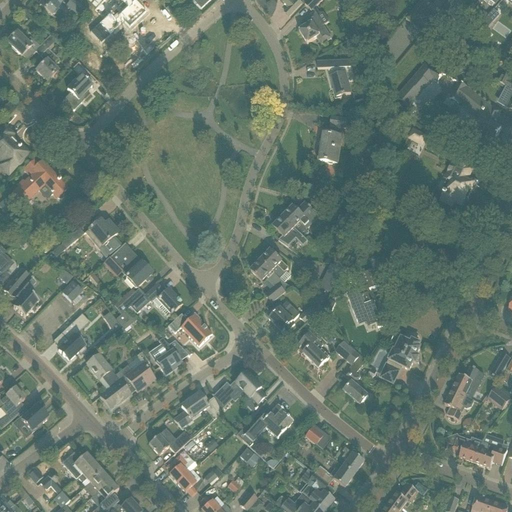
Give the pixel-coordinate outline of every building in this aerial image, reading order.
[(62,3),(58,0),(44,0),(39,8),(51,17),(62,3)] [(86,11),(72,0),(67,7),(80,18),(86,11)] [(116,26),(115,25),(119,21),(126,29),(138,18),(142,22),(143,21),(137,15),(139,12),(133,5),(137,0),(118,0),(120,2),(113,8),(118,14),(113,19),(108,13),(88,32),(98,43),(109,33),(108,32),(111,29),(112,30),(116,26)] [(296,0),(294,3),(290,0),(277,0),(279,1),(279,0),(281,0),(290,8),(285,13),(290,17),(301,4),(296,0)] [(310,0),(305,5),(311,12),(312,13),(316,8),(324,0),(310,0)] [(406,20),(422,34),(433,21),(417,7),(406,20)] [(488,17),(477,30),(483,35),(488,39),(491,35),(487,31),(500,16),(493,11),(488,17)] [(464,19),(477,30),(488,17),(483,12),(477,20),(470,13),(464,19)] [(308,44),(317,38),(322,45),(331,39),(315,13),(302,21),(306,27),(299,32),(308,44)] [(449,37),(440,29),(427,44),(436,52),(449,37)] [(40,58),(47,50),(55,42),(50,37),(39,48),(30,38),(26,42),(17,34),(7,44),(21,58),(22,57),(27,62),(35,53),(40,58)] [(470,45),(457,36),(448,50),(461,59),(470,45)] [(49,52),(47,50),(40,58),(39,58),(40,59),(40,58),(46,64),(37,73),(47,84),(58,73),(51,67),(58,60),(49,52)] [(336,99),(346,97),(351,95),(347,83),(352,82),(351,63),(318,64),(318,71),(329,71),(336,99)] [(438,84),(443,74),(425,65),(395,100),(404,117),(410,121),(415,113),(410,107),(432,81),(438,84)] [(511,91),(511,81),(501,75),(496,84),(498,84),(511,91)] [(67,91),(70,94),(63,102),(74,112),(85,101),(90,96),(87,93),(91,88),(80,77),(67,91)] [(467,90),(458,85),(449,100),(458,105),(479,121),(472,134),(479,137),(472,150),(488,158),(495,144),(494,144),(501,129),(494,126),(501,113),(489,107),(467,90)] [(511,91),(503,107),(511,112),(511,91)] [(363,100),(361,93),(353,95),(355,102),(363,100)] [(320,163),(329,165),(337,166),(342,139),(341,139),(343,129),(345,129),(347,121),(332,118),(331,127),(336,128),(334,138),(324,136),(320,163)] [(0,133),(0,161),(1,163),(12,173),(23,162),(22,161),(25,158),(19,152),(20,151),(18,150),(17,151),(7,143),(13,136),(5,128),(0,133)] [(422,135),(413,130),(407,140),(417,145),(422,135)] [(472,170),(452,160),(442,180),(446,182),(441,193),(443,194),(440,202),(452,207),(454,203),(461,207),(465,199),(468,200),(475,186),(483,190),(483,189),(467,181),(472,170)] [(43,163),(38,167),(34,162),(24,172),(29,177),(31,175),(33,177),(25,184),(24,182),(18,187),(20,189),(13,195),(23,206),(38,192),(39,193),(45,187),(51,194),(53,196),(57,200),(59,201),(62,201),(64,199),(64,196),(63,194),(67,191),(59,182),(61,181),(59,179),(57,182),(49,173),(50,171),(43,163)] [(414,205),(399,197),(393,209),(408,217),(414,205)] [(293,209),(283,219),(300,236),(300,235),(306,230),(318,218),(305,204),(297,213),(293,209)] [(283,219),(273,229),(281,236),(283,238),(279,242),(288,248),(296,241),(303,248),(308,243),(308,242),(300,235),(300,236),(283,219)] [(101,221),(86,234),(99,250),(102,247),(110,256),(120,249),(112,239),(118,235),(111,226),(108,222),(105,225),(104,225),(101,221)] [(73,244),(84,235),(80,229),(69,238),(61,245),(66,251),(74,244),(73,244)] [(427,267),(435,266),(437,274),(440,273),(440,276),(446,274),(446,272),(452,271),(449,253),(438,255),(437,250),(428,252),(427,250),(428,250),(425,236),(412,238),(416,252),(424,251),(427,267)] [(27,246),(21,240),(15,246),(21,251),(27,246)] [(122,274),(123,276),(130,270),(131,271),(133,269),(135,271),(141,265),(124,246),(108,260),(122,274)] [(260,263),(280,281),(287,274),(285,273),(288,270),(270,253),(260,263)] [(0,259),(10,268),(14,265),(4,255),(0,259)] [(0,286),(0,287),(8,280),(3,276),(10,268),(0,259),(0,286)] [(283,284),(280,281),(260,263),(251,272),(264,285),(268,281),(276,289),(266,298),(273,305),(290,291),(283,284)] [(151,276),(141,265),(135,271),(133,269),(131,271),(130,270),(123,276),(136,290),(151,276)] [(328,272),(339,277),(341,271),(331,266),(328,272)] [(17,276),(4,292),(11,298),(21,288),(29,278),(21,272),(17,276)] [(328,272),(325,277),(336,282),(339,277),(328,272)] [(373,272),(351,280),(356,295),(360,304),(352,308),(353,311),(357,323),(357,322),(358,324),(366,321),(367,324),(369,330),(371,329),(370,327),(376,325),(378,329),(386,326),(380,309),(376,311),(373,302),(371,303),(368,295),(366,296),(365,293),(369,291),(379,287),(373,272)] [(64,273),(58,280),(66,286),(73,278),(64,273)] [(100,284),(94,274),(89,277),(96,287),(100,284)] [(323,283),(333,288),(336,282),(325,277),(323,283)] [(79,296),(82,293),(72,283),(61,294),(72,304),(73,303),(75,305),(82,299),(79,296)] [(330,293),(333,288),(323,283),(320,288),(330,293)] [(143,296),(127,310),(133,317),(136,315),(137,316),(152,302),(166,319),(171,315),(171,316),(182,306),(169,291),(164,295),(162,292),(163,292),(158,286),(145,298),(143,296)] [(21,288),(11,298),(11,299),(18,304),(13,309),(24,319),(31,311),(35,314),(37,312),(40,308),(37,305),(38,303),(21,288)] [(123,314),(127,310),(143,296),(138,290),(135,294),(132,291),(114,307),(121,316),(123,314)] [(330,301),(326,308),(330,315),(336,304),(330,301)] [(271,320),(269,321),(282,334),(300,317),(287,304),(280,310),(277,314),(273,310),(266,317),(266,318),(267,317),(271,320)] [(305,325),(307,324),(317,313),(321,309),(315,304),(300,320),(305,325)] [(317,313),(307,324),(312,329),(322,319),(317,313)] [(110,314),(103,320),(114,335),(121,329),(110,314)] [(121,316),(116,321),(121,328),(129,322),(123,314),(121,316)] [(180,317),(166,329),(172,335),(178,329),(199,352),(215,338),(197,320),(199,318),(195,314),(185,323),(180,317)] [(60,351),(58,353),(68,363),(78,354),(80,357),(86,351),(84,349),(85,348),(75,338),(89,325),(82,316),(61,336),(68,343),(60,351)] [(318,341),(311,334),(299,345),(306,352),(304,355),(319,370),(331,359),(321,349),(323,347),(318,342),(318,341)] [(183,351),(182,350),(175,342),(169,346),(162,340),(159,342),(162,346),(156,350),(161,358),(155,363),(164,376),(181,364),(176,356),(182,352),(183,351)] [(419,345),(412,342),(411,345),(401,340),(395,353),(394,352),(387,366),(381,379),(393,385),(401,368),(409,372),(413,363),(416,365),(419,359),(416,357),(420,349),(418,348),(419,345)] [(336,353),(347,362),(355,353),(344,344),(336,353)] [(355,353),(347,362),(352,367),(349,370),(350,371),(344,378),(352,384),(344,393),(360,407),(368,397),(361,391),(355,386),(360,379),(356,375),(365,365),(360,357),(355,353)] [(503,356),(495,368),(503,373),(510,361),(503,356)] [(94,360),(86,366),(99,382),(100,384),(104,381),(106,384),(115,378),(99,357),(94,360)] [(127,368),(116,377),(129,394),(134,390),(137,394),(144,389),(144,388),(153,381),(154,381),(147,371),(152,368),(149,365),(145,368),(142,365),(131,373),(127,368)] [(371,370),(368,376),(373,379),(376,372),(371,370)] [(459,377),(452,392),(465,398),(472,401),(484,376),(479,374),(479,373),(476,371),(476,372),(471,370),(466,380),(459,377)] [(229,388),(226,385),(213,398),(221,412),(224,409),(232,401),(230,399),(240,390),(250,400),(251,399),(258,405),(265,398),(259,392),(261,389),(246,375),(240,380),(239,378),(229,388)] [(110,413),(131,397),(129,394),(116,377),(115,378),(106,384),(111,390),(100,399),(110,413)] [(511,401),(496,389),(487,401),(502,413),(511,401)] [(1,403),(4,407),(0,410),(6,417),(0,422),(0,428),(2,430),(26,410),(21,404),(24,401),(15,390),(6,398),(7,398),(1,403)] [(446,417),(457,422),(463,410),(466,411),(471,410),(474,403),(473,402),(471,401),(452,392),(445,407),(450,409),(446,417)] [(185,414),(173,422),(181,431),(192,423),(191,421),(205,411),(213,422),(222,414),(221,412),(213,398),(212,396),(213,398),(213,399),(206,405),(199,395),(192,400),(193,401),(182,409),(181,408),(185,414)] [(20,420),(13,425),(18,431),(24,426),(32,435),(48,420),(37,407),(29,415),(26,411),(18,418),(20,420)] [(293,424),(283,416),(285,413),(278,407),(267,419),(262,415),(253,425),(250,423),(237,437),(249,449),(266,430),(277,440),(293,424)] [(466,420),(463,424),(463,428),(469,427),(474,420),(470,419),(466,420)] [(312,430),(305,438),(316,447),(322,438),(312,430)] [(191,442),(187,438),(183,434),(175,441),(165,431),(149,446),(159,457),(169,449),(175,456),(182,449),(191,442)] [(459,459),(475,465),(482,444),(472,440),(470,445),(456,440),(452,450),(461,453),(459,459)] [(212,441),(205,447),(210,453),(217,447),(212,441)] [(507,453),(489,447),(489,446),(482,444),(475,465),(490,470),(492,464),(502,468),(507,453)] [(245,449),(239,457),(246,465),(253,457),(245,449)] [(352,455),(351,455),(344,450),(342,452),(344,454),(342,458),(346,462),(342,468),(354,476),(363,463),(352,455)] [(78,480),(94,465),(86,456),(80,461),(74,454),(62,465),(76,481),(78,480)] [(169,476),(177,486),(187,476),(182,470),(187,465),(180,457),(166,470),(171,475),(169,476)] [(273,471),(277,467),(279,465),(275,462),(270,463),(266,465),(273,471)] [(94,465),(78,480),(82,484),(81,485),(85,489),(90,485),(102,474),(94,465)] [(287,471),(283,468),(280,465),(275,471),(281,477),(287,471)] [(319,468),(313,476),(314,476),(318,480),(324,484),(329,478),(326,476),(327,474),(319,468)] [(335,470),(330,476),(334,479),(332,481),(336,484),(344,490),(354,476),(342,468),(339,473),(335,470)] [(28,477),(35,485),(43,479),(36,471),(28,477)] [(211,473),(204,480),(210,487),(218,480),(212,474),(211,473)] [(90,485),(93,489),(89,492),(93,497),(110,483),(102,474),(90,485)] [(187,476),(177,486),(185,495),(187,493),(192,498),(196,494),(192,489),(196,485),(187,476)] [(309,482),(299,494),(302,497),(319,511),(325,511),(334,502),(322,492),(326,486),(324,484),(318,480),(314,476),(309,482)] [(50,488),(58,497),(59,497),(62,494),(48,478),(40,485),(46,492),(50,488)] [(241,489),(233,482),(227,488),(235,495),(241,489)] [(93,497),(91,500),(98,509),(95,511),(94,511),(109,511),(115,507),(109,500),(111,498),(118,492),(118,491),(119,490),(115,487),(114,487),(110,483),(93,497)] [(397,495),(387,508),(392,511),(409,511),(407,510),(413,502),(418,495),(423,498),(427,492),(418,486),(414,490),(408,486),(403,492),(404,494),(401,498),(397,495)] [(29,498),(21,489),(17,493),(24,502),(29,498)] [(266,489),(261,496),(265,499),(270,492),(266,489)] [(65,507),(70,503),(62,494),(59,497),(58,497),(54,501),(62,510),(65,507)] [(245,511),(247,511),(257,500),(250,494),(240,507),(245,511)] [(319,511),(302,497),(295,505),(289,500),(286,503),(280,498),(274,506),(276,508),(280,511),(319,511)] [(210,504),(205,499),(200,503),(205,509),(200,511),(218,511),(219,511),(212,503),(210,504)] [(489,511),(492,504),(476,499),(471,511),(489,511)] [(455,511),(459,503),(452,500),(448,511),(447,511),(455,511)] [(118,507),(112,511),(139,511),(130,501),(121,510),(118,507)] [(0,511),(8,511),(14,507),(9,502),(7,504),(7,506),(4,508),(0,503),(0,511)] [(272,511),(276,508),(274,506),(270,503),(266,509),(268,511),(272,511)]
